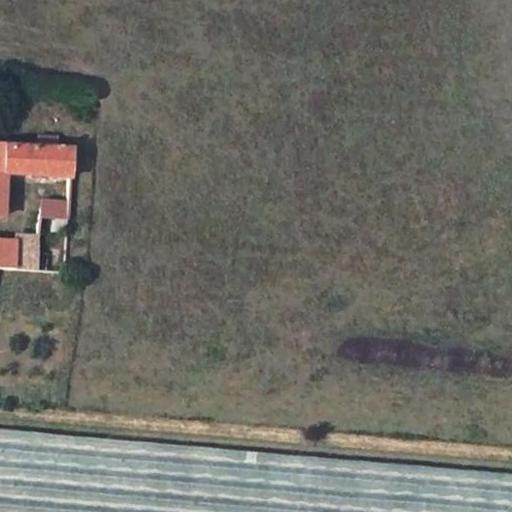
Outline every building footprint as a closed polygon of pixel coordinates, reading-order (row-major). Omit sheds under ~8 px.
[(24,114),(0,112),(0,125),(23,127),(24,114)] [(53,149),(54,140),(38,139),(38,148),(53,149)] [(0,215),(4,216),(4,174),(69,178),(70,150),(53,149),(38,148),(0,146),(0,215)] [(68,203),(39,201),(37,216),(67,220),(68,203)] [(0,268),(33,270),(34,252),(34,237),(14,235),(14,243),(0,241),(0,268)] [(33,270),(46,271),(47,253),(34,252),(33,270)]
